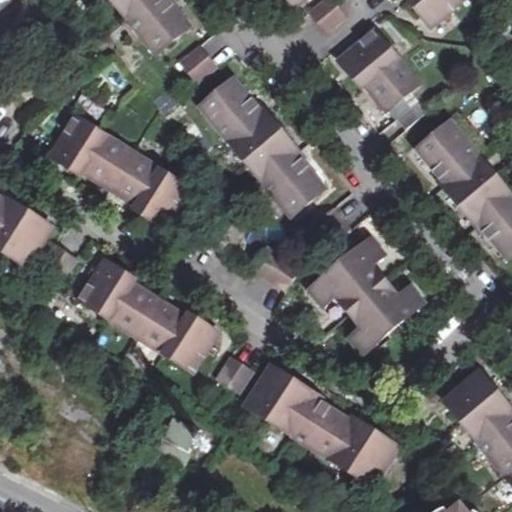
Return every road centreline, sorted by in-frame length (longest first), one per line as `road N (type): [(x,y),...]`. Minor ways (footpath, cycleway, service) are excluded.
road 1 (residential): [(489,309),(381,405),(0,155)]
road 2 (residential): [(232,0),(489,309)]
